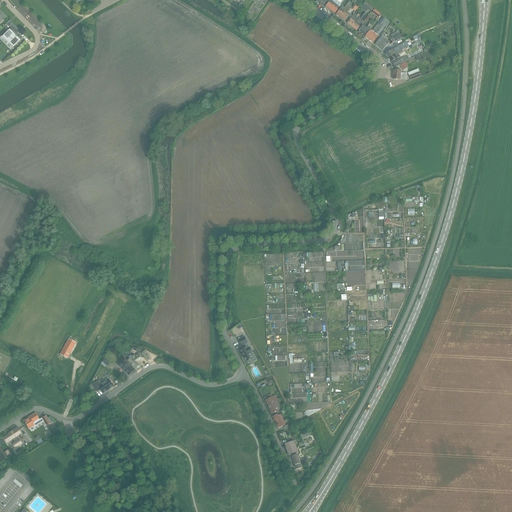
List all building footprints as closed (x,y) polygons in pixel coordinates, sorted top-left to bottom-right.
[(330,0),(325,7),(334,14),(342,5),(335,0),(330,0)] [(349,1),(348,3),(344,8),(342,6),(335,15),(340,18),(349,5),(351,3),(349,1)] [(365,3),(363,6),(368,10),(371,12),(371,11),(373,9),(365,3)] [(346,23),(349,19),(351,16),(350,15),(348,16),(346,14),(352,7),(349,5),(340,18),(344,21),(346,23)] [(373,9),(371,11),(372,12),(378,18),(381,15),(373,8),(373,9)] [(356,31),(359,27),(363,22),(353,15),(350,19),(347,23),(356,31)] [(382,22),(368,40),(373,43),(378,36),(376,35),(383,25),(386,28),(390,23),(385,18),(384,20),(383,22),(382,22)] [(0,34),(0,33),(0,38),(6,45),(9,42),(12,46),(15,43),(16,44),(20,40),(14,34),(19,30),(9,20),(7,23),(11,27),(3,36),(0,34)] [(368,40),(382,22),(380,20),(372,32),(370,30),(364,37),(368,40)] [(364,37),(367,33),(372,26),(369,24),(366,29),(362,26),(357,32),(364,37)] [(397,32),(391,35),(395,43),(401,39),(397,32)] [(382,51),(385,47),(389,42),(381,36),(379,39),(374,45),(382,51)] [(393,50),(385,54),(387,57),(405,47),(403,44),(399,46),(393,50)] [(405,47),(387,57),(390,63),(398,59),(396,56),(403,52),(401,50),(406,48),(408,46),(405,47)] [(401,64),(405,62),(404,62),(409,60),(407,56),(399,60),(398,60),(392,63),(394,68),(401,64)] [(400,80),(400,79),(406,80),(407,74),(401,73),(401,71),(393,70),(392,79),(400,80)] [(416,199),(415,191),(403,192),(403,200),(416,199)] [(382,293),(378,293),(378,312),(382,312),(382,303),(386,303),(386,299),(383,300),(382,293)] [(246,362),(247,361),(248,364),(249,364),(253,362),(254,361),(253,361),(256,359),(249,347),(247,343),(248,343),(244,337),(238,340),(241,346),(244,344),(245,347),(239,350),(243,358),(243,357),(244,357),(246,362)] [(68,338),(60,354),(67,358),(76,343),(68,338)] [(147,361),(150,359),(145,351),(141,353),(147,361)] [(143,358),(140,353),(135,357),(134,356),(133,357),(132,356),(131,355),(129,357),(129,359),(128,361),(135,370),(141,366),(138,362),(143,358)] [(105,359),(101,364),(105,368),(109,363),(105,359)] [(132,371),(122,361),(118,365),(129,375),(132,371)] [(126,374),(121,368),(118,371),(123,376),(126,374)] [(103,393),(113,386),(108,379),(101,384),(99,380),(92,385),(97,391),(100,389),(103,393)] [(295,391),(301,391),(302,387),(292,387),(291,395),(295,395),(295,391)] [(272,414),(276,412),(279,411),(275,402),(278,401),(275,395),(272,397),(271,394),(268,395),(264,397),(272,414)] [(39,420),(35,413),(29,417),(29,418),(24,421),(29,429),(34,426),(35,427),(44,421),(42,418),(39,420)] [(272,416),(275,423),(283,420),(281,414),(278,416),(277,414),(272,416)] [(44,421),(47,426),(51,423),(46,416),(42,418),(44,421)] [(283,420),(275,423),(278,428),(285,425),(283,420)] [(4,438),(6,442),(7,443),(13,439),(15,442),(12,444),(15,448),(22,444),(19,440),(18,440),(16,437),(21,433),(17,428),(8,434),(9,435),(4,438)] [(301,467),(300,463),(296,452),(297,452),(293,441),(284,444),(288,455),(291,454),(296,469),(301,467)]
